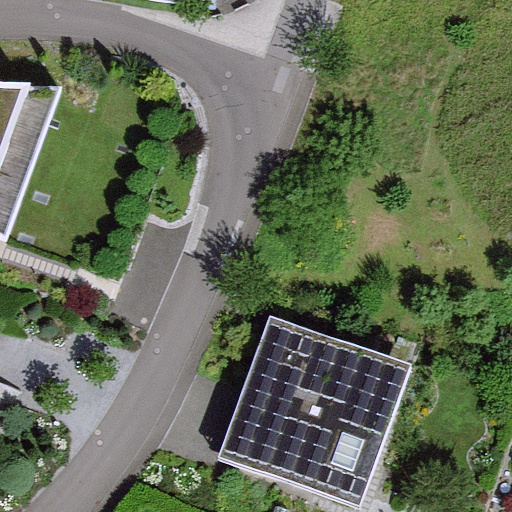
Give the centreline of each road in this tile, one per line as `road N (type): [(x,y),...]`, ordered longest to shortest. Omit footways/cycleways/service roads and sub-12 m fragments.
road 1 (residential): [(65,511),(127,440),(191,328),(255,151),(252,119)]
road 2 (residential): [(252,119),(230,74),(70,14),(0,15)]
road 3 (residential): [(252,119),(296,60),(319,0)]
